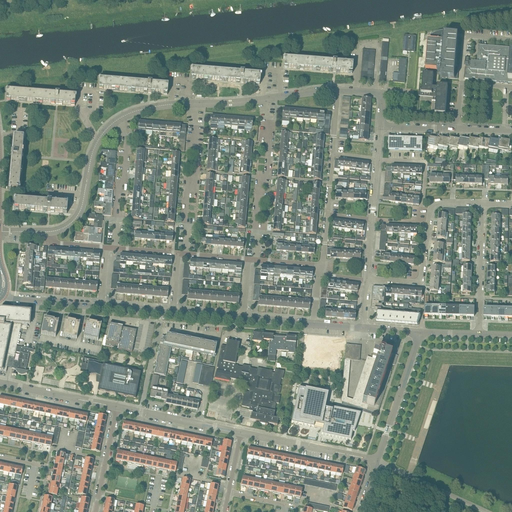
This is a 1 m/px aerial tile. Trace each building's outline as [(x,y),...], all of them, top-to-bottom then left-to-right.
[(453,68),(456,68),(458,35),(444,34),(444,35),(442,35),(443,32),(440,32),(438,33),(435,34),(433,35),(431,36),(433,40),(428,39),(425,69),(438,70),(437,72),(441,72),(440,77),(451,78),(451,77),(455,77),(455,71),(453,70),(453,68)] [(404,35),(403,51),(415,52),(416,36),(404,35)] [(511,47),(478,45),(477,62),(469,61),(469,58),(465,57),(465,65),(466,65),(465,79),(472,79),(472,78),(475,78),(475,80),(497,82),(496,82),(500,83),(500,82),(501,82),(500,83),(504,83),(504,82),(505,82),(505,83),(508,83),(508,82),(511,82),(511,47)] [(334,72),(352,73),(353,64),(337,62),(337,61),(333,61),(333,62),(284,58),(284,68),(334,72)] [(399,59),(398,73),(393,73),(392,83),(405,84),(407,60),(402,59),(399,59)] [(242,83),(260,84),(260,77),(261,78),(261,76),(260,76),(260,75),(244,73),(244,72),(240,71),(240,73),(192,69),(191,78),(242,83)] [(445,114),(448,86),(437,85),(437,88),(432,88),(434,74),(423,73),(422,89),(419,89),(418,96),(436,98),(435,113),(445,114)] [(150,93),(167,94),(168,85),(152,83),(152,82),(148,82),(148,83),(100,79),(99,89),(150,93)] [(65,104),(75,105),(75,98),(76,99),(76,97),(76,96),(59,94),(60,93),(55,93),(55,94),(7,90),(6,100),(65,104)] [(283,109),(282,121),(289,122),(289,118),(290,109),(287,109),(287,108),(284,108),(284,109),(283,109)] [(317,120),(316,124),(323,124),(324,122),(324,121),(324,119),(329,120),(330,113),(324,112),(317,111),(317,120)] [(208,118),(208,124),(210,124),(210,128),(217,129),(218,116),(211,116),(211,118),(208,118)] [(238,127),(238,130),(245,130),(245,127),(246,119),(239,118),(238,127)] [(135,126),(134,133),(138,133),(139,130),(145,131),(146,122),(139,121),(139,126),(135,126)] [(173,133),(172,137),(176,137),(176,133),(180,134),(180,133),(185,134),(186,125),(180,125),(173,124),(173,133)] [(353,132),(353,139),(367,141),(368,134),(359,133),(357,133),(353,132)] [(19,190),(24,137),(14,136),(13,153),(11,152),(11,157),(12,157),(10,189),(16,189),(16,190),(18,190),(19,190)] [(389,137),(389,143),(388,150),(412,151),(422,151),(423,138),(412,138),(406,138),(389,137)] [(429,140),(427,148),(437,149),(438,147),(439,137),(439,138),(429,137),(429,140)] [(449,139),(439,137),(438,147),(438,146),(448,147),(449,137),(449,139)] [(448,146),(458,148),(460,138),(459,139),(449,137),(448,147),(448,146)] [(470,139),(460,138),(458,148),(458,146),(468,148),(470,139)] [(468,147),(478,148),(480,138),(480,140),(470,138),(470,139),(468,148),(468,147)] [(480,138),(478,148),(479,147),(488,149),(490,140),(480,138)] [(490,140),(488,149),(498,150),(498,149),(500,139),(500,140),(490,139),(490,138),(490,140)] [(500,139),(498,149),(499,149),(508,151),(509,149),(510,141),(500,139)] [(107,156),(106,164),(115,164),(116,151),(101,150),(101,155),(107,156)] [(345,160),(338,159),(338,161),(335,160),(334,169),(340,170),(340,167),(344,168),(345,160)] [(362,162),(361,170),(361,172),(370,173),(370,165),(368,165),(368,163),(362,162)] [(115,164),(106,164),(100,163),(100,168),(106,169),(105,176),(114,177),(115,164)] [(392,173),(398,173),(398,165),(392,165),(392,167),(386,167),(386,171),(392,171),(392,173)] [(482,179),(485,180),(486,166),(482,165),(482,177),(476,176),(476,184),(482,184),(482,179)] [(488,185),(495,185),(495,177),(489,177),(489,166),(486,166),(485,180),(488,180),(488,185)] [(453,172),(443,171),(443,175),(443,183),(450,183),(450,180),(453,180),(453,174),(453,172)] [(430,183),(436,183),(437,175),(427,174),(427,178),(430,178),(430,183)] [(453,180),(456,180),(456,184),(463,184),(463,176),(456,176),(456,174),(453,174),(453,180)] [(105,182),(104,189),(113,190),(114,177),(105,176),(99,176),(99,181),(105,182)] [(104,195),(103,202),(112,203),(113,190),(104,189),(98,189),(97,194),(104,195)] [(360,192),(359,200),(367,200),(368,192),(366,192),(360,192)] [(14,209),(67,213),(68,204),(51,202),(52,201),(47,201),(47,202),(15,199),(14,209)] [(112,203),(103,202),(94,202),(94,207),(103,208),(102,215),(102,216),(103,216),(111,216),(112,203)] [(94,220),(93,228),(94,228),(102,229),(103,216),(102,216),(102,215),(94,215),(95,213),(92,213),(92,214),(88,214),(88,219),(94,220)] [(142,221),(131,220),(130,228),(133,228),(135,227),(139,228),(139,225),(142,225),(142,221)] [(356,230),(365,232),(366,224),(357,223),(356,230)] [(387,231),(387,233),(393,233),(393,225),(387,225),(387,226),(384,225),(381,225),(381,230),(387,231)] [(89,227),(84,227),(83,233),(75,232),(75,241),(88,242),(89,227)] [(93,228),(89,227),(88,242),(101,243),(102,235),(94,234),(94,228),(93,228)] [(138,240),(138,239),(141,239),(141,232),(135,232),(135,231),(130,231),(130,236),(134,236),(134,239),(135,239),(135,240),(137,240),(138,240)] [(290,234),(284,233),(284,236),(287,236),(287,241),(283,241),(282,251),(289,252),(289,241),(290,237),(289,237),(290,235),(290,234)] [(201,236),(201,241),(205,242),(205,245),(212,245),(212,238),(212,237),(206,236),(201,236)] [(54,256),(55,248),(48,248),(48,258),(51,258),(50,262),(47,262),(47,267),(51,267),(53,268),(54,264),(54,256)] [(336,258),(336,251),(337,249),(327,248),(327,256),(330,256),(330,258),(336,258)] [(381,257),(380,260),(384,261),(390,262),(391,254),(385,254),(385,257),(381,257)] [(443,268),(445,268),(451,269),(451,265),(445,265),(440,265),(440,267),(432,266),(432,273),(443,273),(443,268)] [(33,288),(34,279),(34,278),(24,277),(23,281),(23,280),(22,284),(23,284),(26,284),(26,287),(33,288)] [(45,288),(53,288),(54,279),(46,279),(45,288)] [(53,288),(60,289),(61,280),(54,279),(53,288)] [(60,289),(67,290),(68,281),(61,280),(60,289)] [(67,290),(75,290),(75,281),(68,281),(67,290)] [(75,290),(82,291),(83,282),(75,281),(75,290)] [(82,291),(89,291),(90,282),(83,282),(82,291)] [(97,292),(97,283),(90,282),(89,291),(97,292)] [(431,284),(430,291),(431,291),(431,293),(438,294),(438,291),(439,285),(431,284)] [(116,294),(124,294),(124,285),(117,285),(117,286),(117,289),(116,294)] [(124,294),(131,295),(132,286),(124,285),(124,294)] [(471,292),(471,286),(463,285),(463,292),(461,292),(461,295),(470,295),(470,292),(471,292)] [(131,295),(138,296),(139,287),(132,286),(131,295)] [(372,301),(372,308),(375,308),(382,309),(382,302),(384,302),(385,295),(385,287),(382,286),(382,287),(373,286),(373,294),(372,301)] [(489,296),(495,296),(495,286),(487,286),(487,293),(490,293),(489,296)] [(138,296),(146,296),(146,287),(139,287),(138,296)] [(154,288),(146,287),(146,296),(153,297),(154,288)] [(153,297),(160,297),(161,288),(154,288),(153,297)] [(168,289),(161,288),(160,297),(168,298),(168,289)] [(188,291),(188,292),(188,295),(187,300),(195,300),(195,291),(188,291)] [(195,300),(202,301),(203,292),(195,291),(195,300)] [(202,301),(209,301),(210,292),(203,292),(202,301)] [(209,301),(217,302),(217,293),(210,292),(209,301)] [(217,302),(224,303),(225,294),(217,293),(217,302)] [(224,303),(231,303),(232,294),(225,294),(224,303)] [(232,294),(231,303),(239,304),(239,295),(232,294)] [(259,298),(258,301),(258,306),(266,306),(266,297),(259,297),(259,298)] [(266,306),(273,307),(274,298),(266,297),(266,306)] [(281,298),(274,298),(273,307),(280,307),(281,298)] [(288,299),(281,298),(280,307),(287,308),(288,299)] [(287,308),(295,309),(295,300),(288,299),(287,308)] [(303,300),(295,300),(295,309),(302,309),(303,300)] [(309,310),(310,301),(303,300),(302,309),(309,310)] [(375,308),(374,311),(377,312),(376,322),(383,322),(390,323),(397,323),(404,324),(410,324),(417,325),(421,315),(421,310),(412,309),(408,309),(409,305),(405,304),(399,304),(392,303),(385,302),(384,302),(382,302),(382,309),(375,308)] [(0,317),(12,319),(11,310),(11,311),(10,311),(8,310),(1,309),(0,309),(0,317)] [(30,312),(11,310),(12,319),(30,319),(30,312)] [(0,374),(1,371),(6,372),(9,358),(14,359),(16,352),(17,347),(20,328),(27,329),(28,325),(28,324),(29,324),(30,319),(12,319),(0,317),(0,374)] [(55,320),(49,319),(44,318),(41,334),(55,337),(59,321),(58,321),(54,321),(55,320)] [(76,322),(70,320),(66,320),(62,336),(77,339),(80,323),(79,322),(79,323),(76,322)] [(87,321),(84,338),(98,341),(101,324),(97,324),(97,323),(87,321)] [(109,324),(109,325),(105,346),(132,352),(136,330),(122,327),(122,326),(109,324)] [(275,362),(275,359),(276,357),(276,350),(277,350),(288,351),(288,353),(295,353),(295,351),(296,343),(296,337),(286,336),(286,337),(280,336),(273,335),(263,334),(253,333),(252,341),(269,343),(268,356),(268,358),(267,361),(275,362)] [(213,344),(209,343),(206,342),(199,340),(199,341),(191,339),(192,339),(188,338),(185,338),(177,337),(177,336),(174,335),(171,335),(167,334),(166,338),(161,337),(160,345),(170,347),(179,349),(179,348),(215,355),(217,344),(213,343),(213,344)] [(305,362),(334,363),(335,347),(340,347),(340,341),(326,340),(326,346),(307,344),(305,362)] [(260,422),(260,423),(259,423),(259,424),(268,426),(268,425),(268,424),(277,426),(278,421),(278,420),(278,419),(279,419),(273,418),(273,417),(274,417),(275,411),(274,411),(276,403),(279,404),(280,396),(276,395),(277,393),(280,393),(281,386),(280,386),(281,379),(283,379),(284,371),(275,369),(274,373),(272,373),(272,371),(257,368),(257,370),(250,368),(250,367),(243,365),(242,367),(238,366),(235,365),(235,364),(239,343),(227,341),(226,347),(221,346),(217,368),(218,368),(217,370),(216,370),(214,378),(229,381),(230,378),(249,382),(247,390),(249,390),(249,392),(245,391),(241,406),(249,408),(249,411),(253,411),(252,413),(251,418),(251,419),(251,420),(250,420),(249,420),(260,422)] [(158,352),(168,354),(170,347),(160,345),(159,349),(158,349),(158,352)] [(17,347),(16,352),(20,353),(18,362),(14,361),(12,369),(16,370),(16,372),(17,373),(18,374),(19,375),(20,375),(21,376),(22,376),(23,376),(24,375),(25,375),(26,374),(27,375),(28,372),(26,371),(29,352),(33,353),(33,350),(21,347),(21,348),(17,347)] [(374,354),(356,406),(372,412),(376,413),(392,365),(393,365),(396,356),(391,355),(379,351),(378,355),(374,354)] [(157,359),(167,361),(168,354),(158,352),(157,355),(158,356),(157,359)] [(83,358),(81,368),(86,370),(86,373),(91,375),(96,375),(98,375),(98,382),(99,382),(100,382),(98,390),(99,390),(106,391),(105,392),(109,392),(117,394),(123,395),(124,395),(128,396),(134,397),(135,398),(140,373),(132,372),(111,368),(111,367),(107,366),(103,366),(98,365),(99,361),(91,360),(89,359),(83,358)] [(165,368),(167,361),(157,359),(156,363),(155,363),(155,366),(165,368)] [(214,368),(203,365),(199,385),(210,387),(214,368)] [(154,374),(164,376),(165,368),(155,366),(154,370),(155,370),(154,374)] [(287,395),(292,375),(286,373),(281,394),(287,395)] [(167,395),(168,390),(156,388),(159,376),(153,375),(150,388),(152,388),(150,397),(166,400),(167,395)] [(293,413),(291,423),(323,429),(321,435),(350,441),(352,432),(354,432),(360,413),(325,406),(328,395),(328,394),(318,392),(300,388),(298,387),(293,413)] [(35,434),(29,432),(27,443),(31,443),(31,442),(33,443),(35,434)] [(277,461),(276,464),(282,465),(283,463),(284,454),(280,453),(280,454),(278,454),(277,461)] [(282,465),(282,466),(288,467),(288,464),(290,456),(288,456),(288,455),(284,454),(283,463),(282,465)] [(143,466),(145,466),(147,457),(141,455),(139,466),(143,467),(143,466)] [(15,474),(14,478),(20,479),(23,468),(23,467),(19,466),(19,467),(17,466),(15,474)] [(365,471),(356,468),(354,473),(363,476),(364,474),(365,475),(366,471),(365,471)] [(363,478),(363,476),(354,473),(352,479),(362,482),(363,479),(363,478)] [(352,479),(350,485),(359,488),(360,486),(361,486),(362,482),(352,479)] [(268,491),(271,492),(272,482),(266,481),(264,491),(268,492),(268,491)] [(359,488),(350,485),(349,490),(358,494),(360,490),(359,490),(359,488)] [(357,497),(358,494),(349,490),(347,496),(356,499),(356,497),(357,497)] [(2,496),(1,502),(5,503),(13,504),(14,502),(15,502),(15,498),(7,497),(2,496)] [(347,496),(345,502),(355,505),(356,501),(355,501),(356,499),(347,496)] [(345,502),(343,508),(352,511),(353,509),(355,505),(345,502)]
